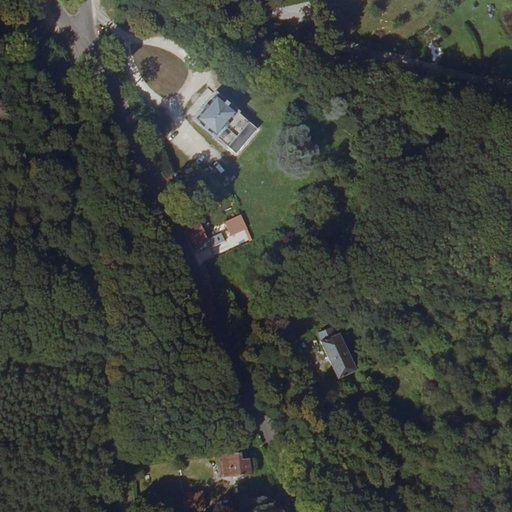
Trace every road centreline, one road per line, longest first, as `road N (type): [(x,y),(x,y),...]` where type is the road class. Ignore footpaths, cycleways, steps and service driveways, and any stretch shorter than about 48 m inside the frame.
road 1 (secondary): [(300,511),(90,44)]
road 2 (unclassified): [(72,28),(125,511)]
